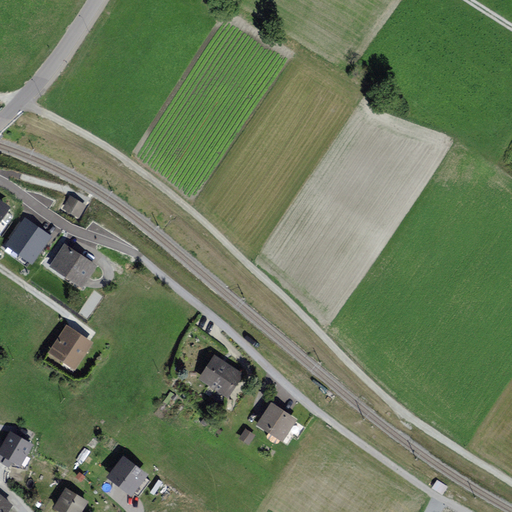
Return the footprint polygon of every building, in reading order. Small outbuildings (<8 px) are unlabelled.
[(86,205),(70,196),(63,208),(79,217),(86,205)] [(0,224),(11,208),(0,200),(0,224)] [(50,237),(25,219),(6,246),(31,264),(50,237)] [(99,265),(65,243),(49,268),(83,289),(99,265)] [(93,342),(67,326),(50,353),(75,369),(93,342)] [(244,374),(214,355),(198,379),(228,398),(244,374)] [(299,419),(272,402),(257,425),(284,442),(299,419)] [(255,434),(245,429),(239,439),(248,445),(255,434)] [(33,445),(10,432),(0,449),(0,456),(21,468),(33,445)] [(112,476),(138,497),(151,481),(124,460),(112,476)] [(80,511),(87,502),(66,490),(54,509),(58,511),(80,511)] [(0,511),(9,511),(14,506),(0,495),(0,511)]
